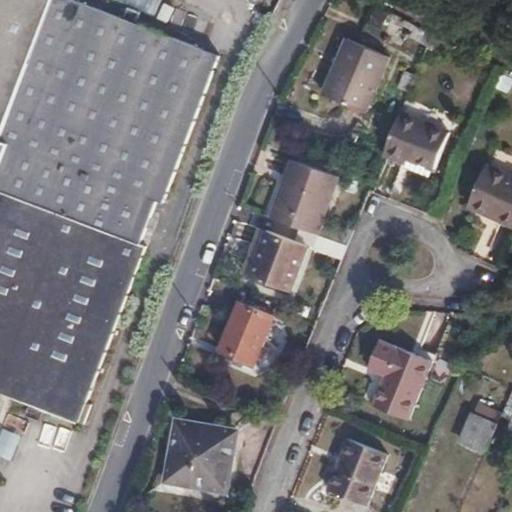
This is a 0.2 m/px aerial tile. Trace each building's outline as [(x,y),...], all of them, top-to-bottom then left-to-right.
[(0,0),(0,38),(15,0),(0,0)] [(15,0),(0,38),(0,188),(140,243),(157,201),(162,202),(218,56),(134,23),(138,12),(125,6),(121,17),(76,0),(15,0)] [(122,0),(153,12),(157,0),(122,0)] [(386,59),(345,41),(336,62),(338,63),(324,98),(362,115),(386,59)] [(449,132),(400,112),(383,153),(405,163),(407,157),(433,168),(434,168),(449,132)] [(433,168),(407,157),(405,163),(403,167),(429,177),(433,168)] [(272,217),(316,234),(338,176),(294,160),(272,217)] [(511,222),(511,174),(483,163),(466,204),(511,222)] [(140,243),(0,188),(0,393),(83,425),(91,404),(87,402),(146,245),(140,243)] [(308,245),(268,231),(251,277),(291,291),(308,245)] [(274,314),(241,301),(222,350),(255,362),(274,314)] [(432,358),(377,336),(366,365),(382,373),(372,402),(409,417),(432,358)] [(486,450),(499,422),(472,410),(459,439),(486,450)] [(186,431),(175,429),(167,480),(227,491),(238,432),(196,424),(186,431)] [(0,436),(0,457),(12,462),(22,435),(3,428),(0,436)] [(387,452),(347,436),(328,486),(367,502),(387,452)]
